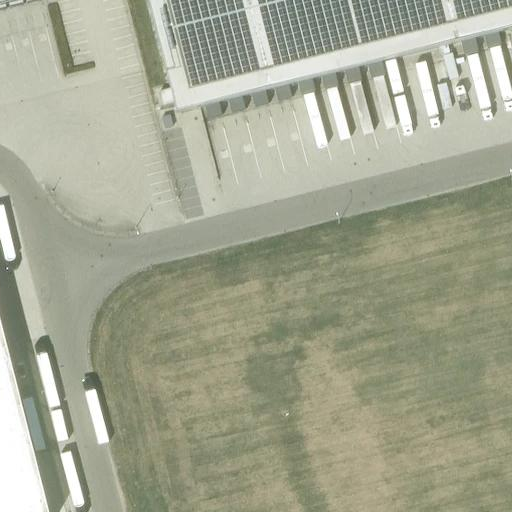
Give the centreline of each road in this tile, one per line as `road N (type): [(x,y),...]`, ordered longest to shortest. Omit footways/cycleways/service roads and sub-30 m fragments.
road 1 (unclassified): [(511,159),(43,277)]
road 2 (unclassified): [(43,277),(104,511)]
